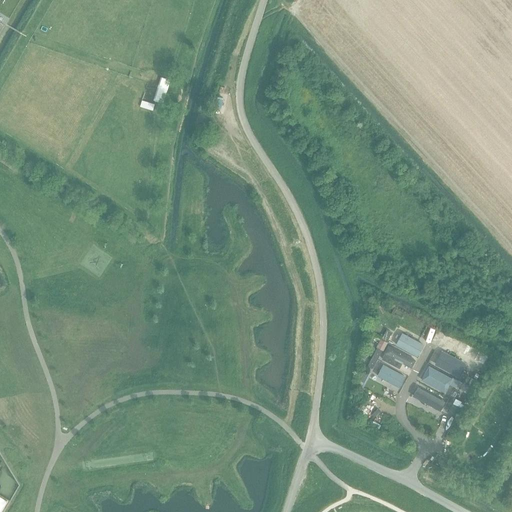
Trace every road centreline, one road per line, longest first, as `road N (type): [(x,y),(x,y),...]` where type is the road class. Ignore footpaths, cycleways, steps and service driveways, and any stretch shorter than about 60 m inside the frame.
road 1 (unclassified): [(310,436),(323,335),(313,260),(238,102),(263,0)]
road 2 (residential): [(430,345),(400,405),(421,449),(406,482)]
